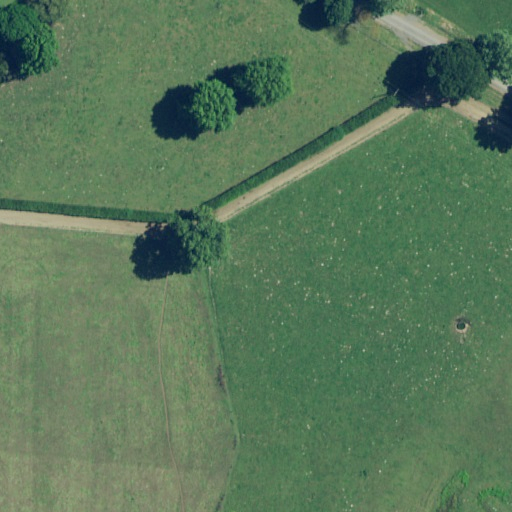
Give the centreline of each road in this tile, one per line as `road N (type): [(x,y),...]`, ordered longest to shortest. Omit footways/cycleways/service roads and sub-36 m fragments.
road 1 (track): [(0,216),(198,227),(419,99),(446,99),(511,133)]
road 2 (track): [(354,0),(511,87)]
